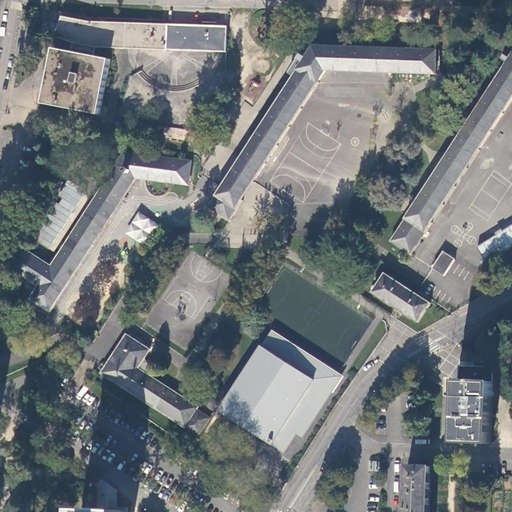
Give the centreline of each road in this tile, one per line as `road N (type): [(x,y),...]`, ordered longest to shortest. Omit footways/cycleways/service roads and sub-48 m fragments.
road 1 (tertiary): [(511,297),(390,366),(340,428)]
road 2 (unclassified): [(0,395),(165,511)]
road 3 (residential): [(330,0),(133,0)]
